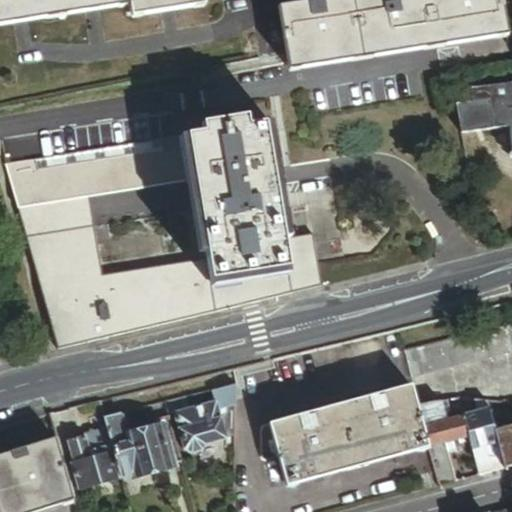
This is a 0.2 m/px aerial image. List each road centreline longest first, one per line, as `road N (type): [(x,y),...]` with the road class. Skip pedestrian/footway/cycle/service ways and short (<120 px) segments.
road 1 (residential): [(511,266),(0,395)]
road 2 (unknown): [(98,205),(293,169)]
